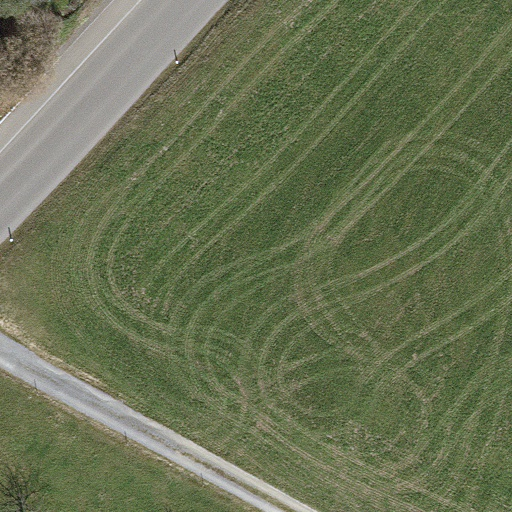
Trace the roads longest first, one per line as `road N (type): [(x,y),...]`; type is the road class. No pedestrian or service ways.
road 1 (track): [(0,350),(291,511)]
road 2 (tertiary): [(0,196),(186,0)]
